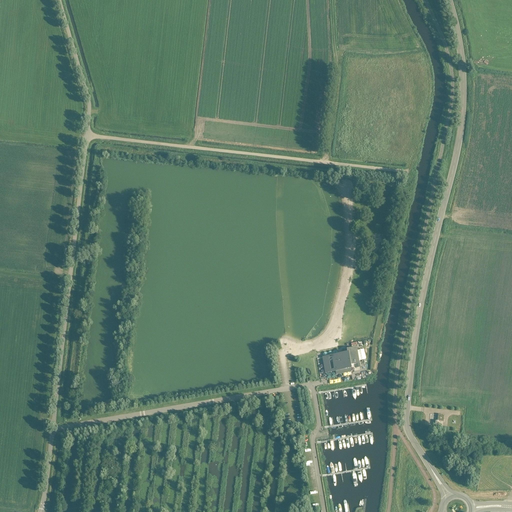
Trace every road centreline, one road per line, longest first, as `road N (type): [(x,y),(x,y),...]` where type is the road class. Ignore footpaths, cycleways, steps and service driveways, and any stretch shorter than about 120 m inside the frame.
road 1 (unclassified): [(41,509),(89,109),(59,0)]
road 2 (secondary): [(436,477),(408,430),(406,408),(461,125),(461,58),(448,0)]
road 3 (track): [(407,173),(86,136)]
